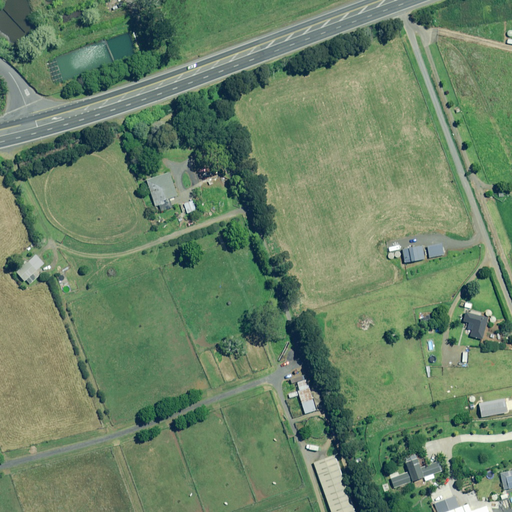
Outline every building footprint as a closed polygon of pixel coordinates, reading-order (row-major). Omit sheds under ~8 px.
[(176,196),(168,172),(145,180),(154,206),(158,205),(160,211),(171,207),(168,199),(176,196)] [(196,210),(193,200),(183,204),(187,213),(196,210)] [(443,255),(441,245),(426,248),(428,258),(443,255)] [(423,259),(421,246),(401,250),(404,263),(423,259)] [(399,257),(397,250),(385,253),(387,260),(399,257)] [(39,275),(27,261),(15,272),(24,281),(25,280),(29,284),(39,275)] [(432,321),(430,312),(419,315),(421,325),(428,323),(428,322),(432,321)] [(487,317),(464,312),(462,321),(472,324),(469,336),(481,339),(487,317)] [(304,379),(302,374),(289,379),(290,384),(304,379)] [(296,383),(299,391),(287,394),(289,398),(298,395),(304,414),(315,410),(306,380),(296,383)] [(354,511),(334,455),(313,463),(330,511),(354,511)] [(433,475),(442,472),(439,462),(419,468),(415,455),(404,458),(408,472),(389,478),(392,487),(424,478),(425,480),(434,477),(433,475)] [(441,506),(440,502),(435,504),(437,507),(432,509),(433,511),(468,511),(466,505),(445,511),(443,511),(441,506)]
